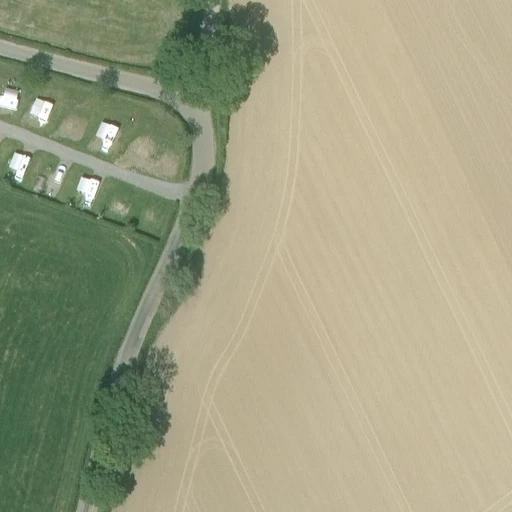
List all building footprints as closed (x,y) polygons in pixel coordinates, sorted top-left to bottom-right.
[(47,125),(55,108),(41,102),(34,119),(47,125)] [(167,150),(163,165),(181,170),(185,154),(167,150)] [(40,193),(58,200),(66,177),(49,171),(40,193)] [(81,186),(76,206),(92,211),(98,190),(81,186)] [(127,224),(133,207),(115,202),(110,219),(127,224)]
